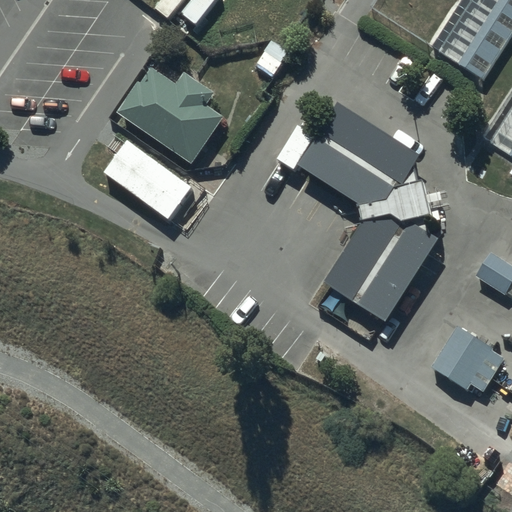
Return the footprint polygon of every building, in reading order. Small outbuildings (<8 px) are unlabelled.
[(164,0),(155,11),(169,23),(187,0),(164,0)] [(511,0),(472,0),(439,53),(483,82),(511,36),(511,0)] [(139,86),(118,117),(193,168),(225,121),(207,109),(215,98),(186,77),(177,90),(153,73),(143,89),(139,86)] [(364,227),(326,288),(388,328),(440,245),(431,240),(427,222),(432,220),(424,186),(418,187),(415,171),(423,160),(339,107),(299,172),(361,210),(364,227)] [(511,112),(491,145),(511,157),(511,112)] [(192,191),(129,143),(104,178),(171,225),(192,191)] [(511,268),(492,256),(477,280),(505,298),(511,287),(511,268)] [(459,330),(433,371),(469,394),(472,388),(484,395),(488,387),(476,380),(479,376),(491,383),(497,374),(485,367),(487,365),(498,372),(505,362),(495,355),(496,353),(459,330)]
